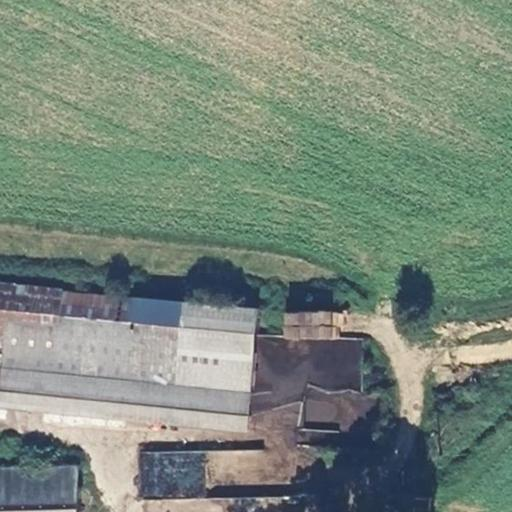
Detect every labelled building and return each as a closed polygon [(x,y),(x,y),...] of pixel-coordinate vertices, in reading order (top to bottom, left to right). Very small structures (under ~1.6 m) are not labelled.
[(0,332),(4,332),(0,380),(0,391),(247,414),(256,306),(0,283),(0,332)] [(340,340),(341,312),(284,311),(283,339),(340,340)] [(333,386),(359,388),(363,340),(337,338),(333,386)] [(204,497),(205,451),(139,449),(138,496),(204,497)] [(0,511),(78,511),(76,464),(0,467),(0,511)] [(312,511),(311,495),(281,498),(281,502),(270,503),(271,511),(312,511)] [(200,511),(264,511),(264,499),(201,499),(200,511)]
